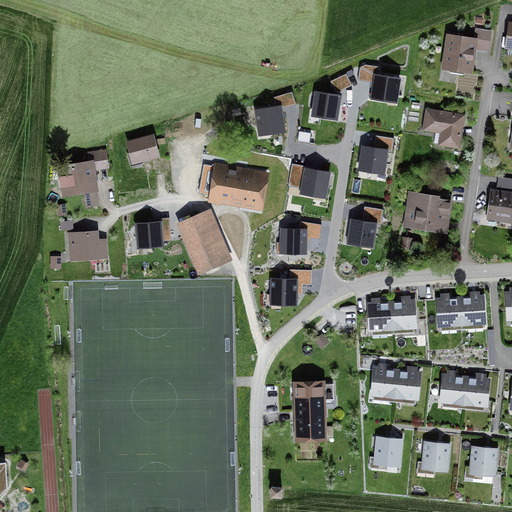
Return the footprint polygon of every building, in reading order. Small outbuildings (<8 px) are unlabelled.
[(482,39),(449,33),(442,71),(477,75),(482,39)] [(360,67),(358,80),(374,84),(371,99),(397,104),(401,79),(378,75),(380,68),(365,65),(360,67)] [(346,74),(330,82),(336,93),(352,86),(346,74)] [(316,92),(312,116),(338,121),(342,97),(316,92)] [(274,108),(255,111),(259,137),(286,133),(282,109),(296,105),(292,93),(272,98),(274,108)] [(468,111),(430,105),(424,130),(443,133),(441,143),(462,146),(468,111)] [(157,135),(129,142),(135,163),(162,156),(157,135)] [(363,148),(359,170),(384,175),(387,152),(393,152),(394,138),(376,135),(373,149),(363,148)] [(97,159),(61,165),(66,196),(85,192),(87,206),(100,204),(98,190),(102,190),(97,159)] [(264,211),(271,173),(209,162),(203,196),(211,197),(210,202),(264,211)] [(332,173),(304,168),(299,195),(326,201),(332,173)] [(511,191),(494,189),(489,218),(511,222),(511,191)] [(444,195),(410,191),(405,226),(449,232),(453,202),(443,201),(444,195)] [(352,220),(349,243),(374,248),(377,224),(381,224),(384,210),(364,206),(361,221),(352,220)] [(210,210),(178,223),(200,274),(232,260),(210,210)] [(162,221),(135,223),(137,249),(164,247),(162,221)] [(307,229),(280,229),(280,254),(307,254),(307,229)] [(100,232),(70,233),(71,257),(109,256),(108,238),(100,239),(100,232)] [(297,279),(270,278),(270,305),(297,306),(297,279)] [(461,294),(464,327),(493,325),(490,293),(461,294)] [(464,327),(461,294),(434,296),(437,329),(464,327)] [(395,301),(396,333),(424,332),(423,300),(395,301)] [(396,333),(395,301),(366,302),(368,334),(396,333)] [(401,365),(376,362),(372,398),(397,401),(401,365)] [(401,365),(397,401),(421,404),(426,368),(401,365)] [(470,372),(447,370),(443,403),(467,405),(470,372)] [(470,372),(467,405),(492,408),(495,374),(470,372)] [(334,379),(292,379),(292,439),(334,439),(334,379)] [(404,439),(378,436),(375,465),(401,468),(404,439)] [(454,443),(426,440),(423,468),(451,471),(454,443)] [(503,447),(474,444),(471,472),(499,475),(503,447)] [(275,495),(286,495),(287,487),(275,486),(275,495)]
